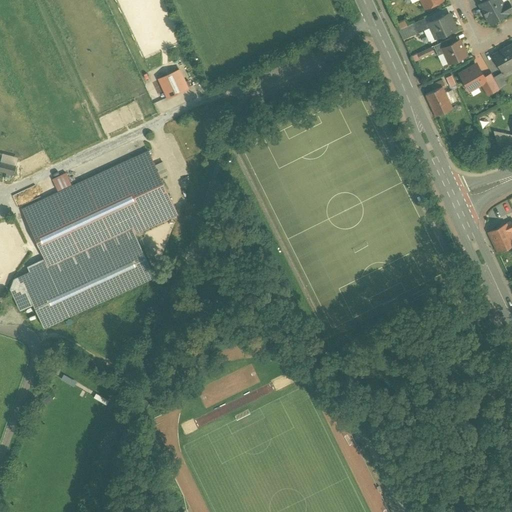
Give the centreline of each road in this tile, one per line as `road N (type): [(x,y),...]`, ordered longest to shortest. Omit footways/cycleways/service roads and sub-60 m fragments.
road 1 (secondary): [(363,0),(453,201)]
road 2 (secondary): [(453,201),(511,321)]
